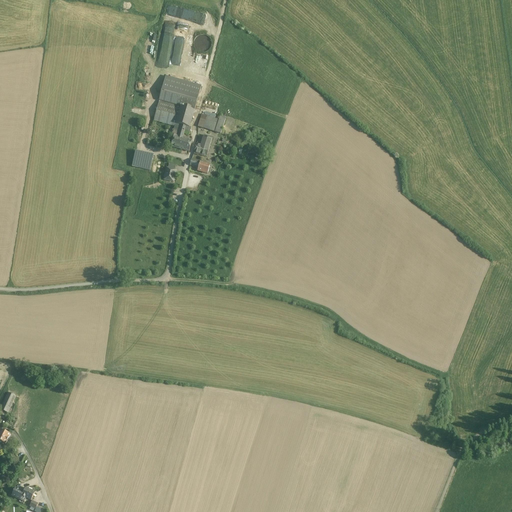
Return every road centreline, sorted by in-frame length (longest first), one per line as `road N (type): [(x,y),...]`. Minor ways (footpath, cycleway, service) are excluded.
road 1 (unclassified): [(0,288),(166,280),(187,173)]
road 2 (track): [(511,419),(464,447),(436,511)]
